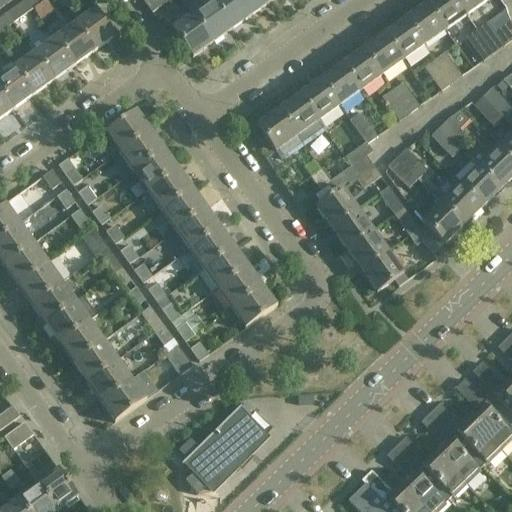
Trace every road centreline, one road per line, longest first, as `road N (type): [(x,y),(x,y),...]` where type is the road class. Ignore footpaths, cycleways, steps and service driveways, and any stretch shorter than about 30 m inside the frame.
road 1 (residential): [(85,469),(310,302),(316,289),(206,116)]
road 2 (tertiary): [(250,511),(511,257)]
road 3 (residential): [(0,183),(161,61)]
road 4 (residential): [(206,116),(362,0)]
road 5 (residential): [(85,469),(0,355)]
